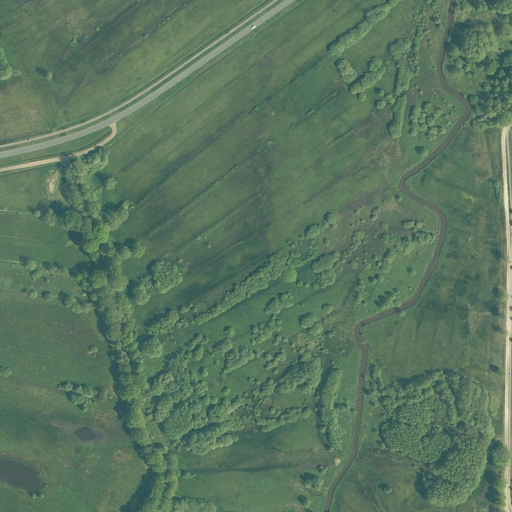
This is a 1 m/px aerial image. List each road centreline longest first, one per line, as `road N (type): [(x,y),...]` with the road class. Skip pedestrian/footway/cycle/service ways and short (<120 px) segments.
road 1 (track): [(508,511),(503,135),(511,115)]
road 2 (track): [(66,157),(147,436),(164,462),(150,511)]
road 3 (tertiary): [(290,0),(110,121),(0,154)]
